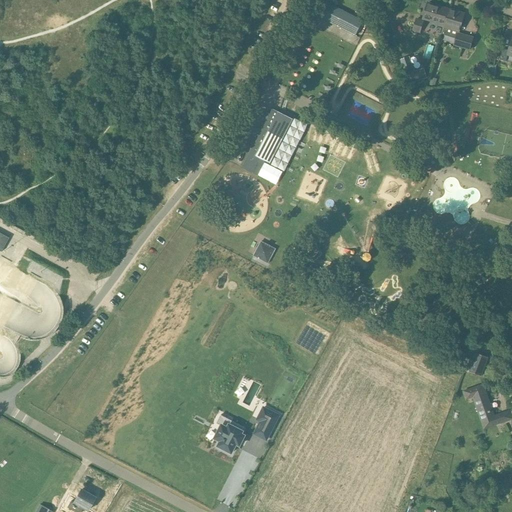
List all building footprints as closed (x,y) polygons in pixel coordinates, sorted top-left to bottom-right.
[(427,2),(423,17),(444,24),(444,25),(444,26),(450,8),(427,2)] [(356,36),(363,21),(327,3),(319,18),(356,36)] [(450,8),(444,26),(445,26),(442,35),(455,39),(453,46),(470,51),(474,38),(457,33),(458,30),(464,13),(450,8)] [(424,21),(416,19),(412,31),(420,34),(424,21)] [(503,49),(500,60),(506,62),(508,55),(511,56),(511,38),(508,51),(503,49)] [(409,57),(400,61),(409,84),(426,78),(423,69),(414,73),(409,57)] [(484,65),(477,64),(475,75),(482,76),(484,65)] [(270,164),(293,119),(289,117),(272,109),(242,169),(257,176),(265,161),(270,164)] [(9,238),(0,233),(0,251),(1,252),(9,238)] [(274,251),(269,249),(270,247),(261,242),(256,251),(258,252),(255,257),(268,264),(274,251)] [(488,358),(472,352),(465,370),(469,371),(469,372),(480,376),(488,358)] [(487,395),(483,385),(463,392),(466,401),(474,399),(484,429),(511,418),(509,411),(494,416),(487,395)] [(263,418),(255,434),(267,440),(279,416),(264,408),(259,416),(263,418)] [(216,437),(215,439),(216,439),(221,442),(218,446),(221,448),(228,452),(229,452),(232,453),(236,444),(238,445),(239,445),(240,446),(243,439),(244,436),(241,435),(243,432),(242,432),(243,430),(244,427),(242,426),(232,421),(230,424),(228,428),(222,426),(217,434),(216,437)] [(48,479),(36,499),(46,505),(58,485),(48,479)] [(94,498),(80,490),(73,502),(71,500),(67,507),(74,511),(80,511),(83,508),(87,510),(94,498)]
